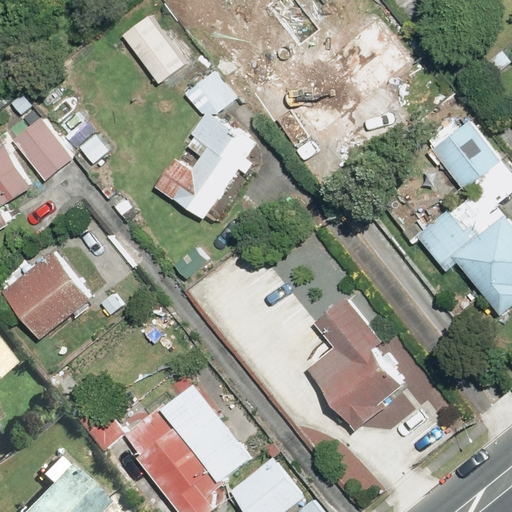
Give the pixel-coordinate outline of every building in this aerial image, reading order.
[(221,4),(200,18),(240,68),(260,52),(221,4)] [(321,142),(359,110),(375,128),(403,105),(387,87),(419,61),(377,11),(277,94),(282,101),(273,108),(293,133),(305,123),(321,142)] [(156,15),(130,33),(166,85),(192,66),(156,15)] [(244,100),(221,70),(191,93),(211,118),(201,133),(205,136),(197,148),(210,157),(202,167),(186,156),(166,185),(214,218),(247,170),(252,173),(260,163),(254,159),(264,144),(223,116),(244,100)] [(119,148),(83,107),(65,124),(101,164),(119,148)] [(0,231),(18,222),(11,210),(43,193),(25,161),(34,156),(53,180),(81,157),(48,116),(20,139),(21,142),(18,144),(9,130),(0,136),(0,231)] [(509,159),(475,116),(463,126),(458,120),(441,134),(445,140),(436,147),(470,189),(509,159)] [(358,207),(327,232),(475,414),(506,388),(358,207)] [(471,230),(456,211),(426,234),(456,272),(468,263),(507,312),(511,308),(511,214),(489,233),(481,222),(471,230)] [(218,260),(205,245),(182,265),(196,280),(218,260)] [(64,249),(12,289),(46,335),(98,296),(64,249)] [(396,341),(352,294),(321,324),(340,344),(314,368),(374,433),(401,408),(392,399),(411,381),(384,352),(396,341)] [(315,364),(279,322),(244,353),(279,394),(315,364)] [(0,375),(15,364),(0,343),(0,375)] [(256,458),(200,381),(153,416),(122,375),(79,407),(130,476),(149,462),(185,511),(219,511),(237,499),(224,482),(256,458)] [(99,511),(111,501),(63,452),(40,474),(50,484),(20,511),(99,511)] [(293,511),(312,495),(278,456),(239,490),(258,511),(293,511)]
